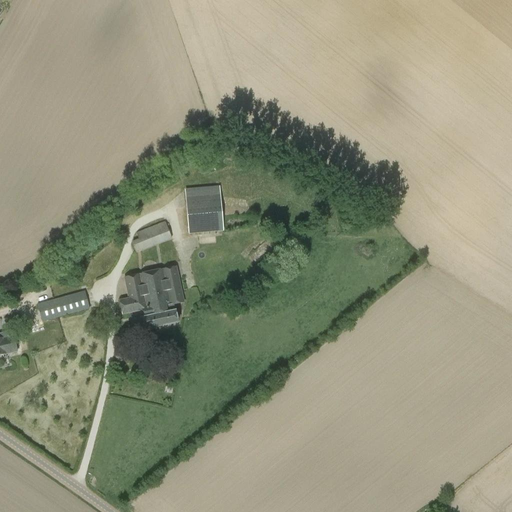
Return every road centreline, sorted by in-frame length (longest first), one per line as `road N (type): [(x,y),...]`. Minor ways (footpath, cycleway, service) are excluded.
road 1 (unknown): [(76,488),(109,357),(113,275),(135,218),(175,200)]
road 2 (unclassified): [(109,511),(0,435)]
